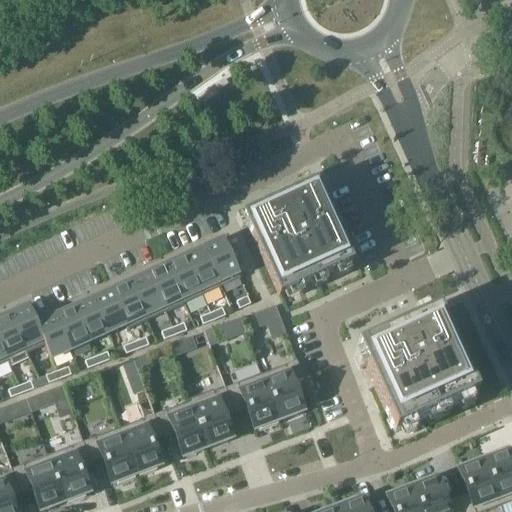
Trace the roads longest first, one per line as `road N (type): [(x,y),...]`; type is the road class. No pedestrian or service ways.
road 1 (residential): [(404,278),(340,139),(0,295)]
road 2 (secondary): [(0,200),(130,129),(209,68),(295,28)]
road 3 (secondary): [(286,4),(0,122)]
road 4 (residential): [(404,278),(320,317),(374,463)]
road 5 (secondary): [(464,251),(375,46)]
road 6 (residential): [(374,463),(192,511)]
road 7 (residential): [(374,463),(510,405)]
